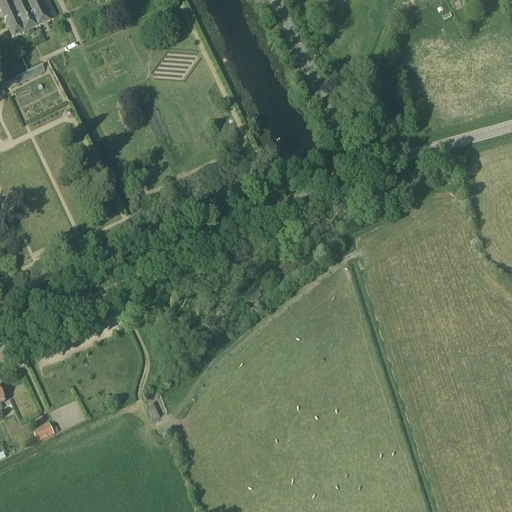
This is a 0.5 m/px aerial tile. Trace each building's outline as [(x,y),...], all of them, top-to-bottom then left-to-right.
[(7,0),(0,3),(0,12),(12,40),(57,20),(48,0),(7,0)] [(14,78),(18,85),(45,72),(41,65),(14,78)] [(76,116),(70,121),(74,126),(80,122),(76,116)] [(364,200),(367,206),(377,201),(375,196),(364,200)] [(114,333),(122,330),(120,324),(112,327),(114,333)] [(33,434),(38,444),(54,436),(49,426),(33,434)] [(0,454),(0,464),(10,460),(6,452),(0,454)]
